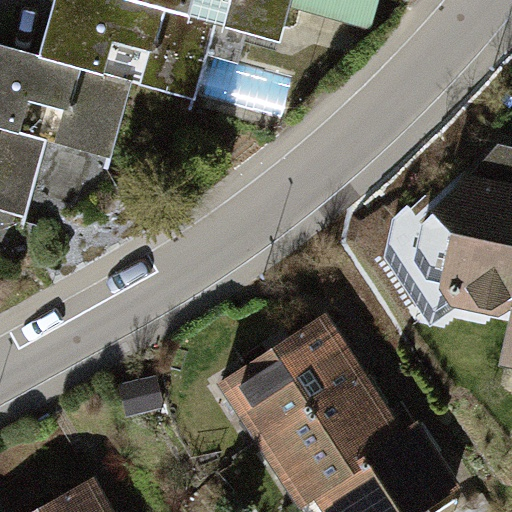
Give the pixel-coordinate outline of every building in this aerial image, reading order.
[(127,0),(126,0),(57,0),(42,59),(134,84),(197,102),(218,25),(127,0)] [(293,0),(127,0),(218,25),(282,42),(293,0)] [(324,0),(307,53),(346,66),(359,26),(379,33),(389,0),(324,0)] [(42,59),(0,46),(0,130),(49,144),(113,161),(134,84),(42,59)] [(0,130),(0,212),(28,220),(49,144),(0,130)] [(511,298),(511,188),(470,180),(422,226),(417,255),(448,261),(445,281),(457,299),(499,308),(511,298)] [(273,435),(365,376),(326,315),(234,374),(273,435)] [(323,487),(403,435),(365,376),(273,435),(312,495),(323,487)] [(226,400),(179,424),(201,468),(248,444),(226,400)] [(338,511),(418,511),(454,489),(414,428),(403,435),(323,487),(338,511)] [(104,511),(87,483),(36,511),(104,511)]
